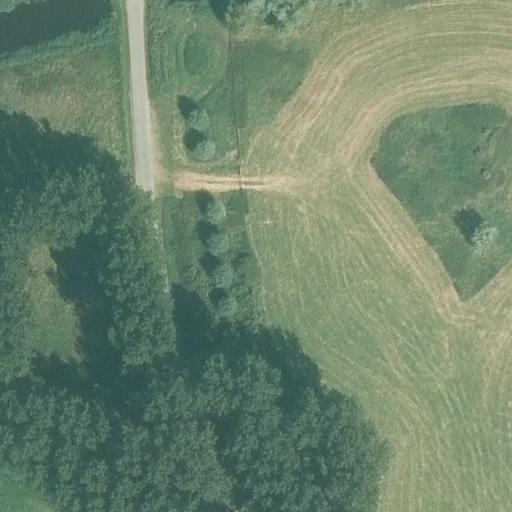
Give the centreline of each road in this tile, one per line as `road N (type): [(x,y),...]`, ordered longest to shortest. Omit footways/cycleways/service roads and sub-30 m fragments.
road 1 (unclassified): [(222,481),(171,367),(155,300),(131,0)]
road 2 (track): [(0,411),(174,511)]
